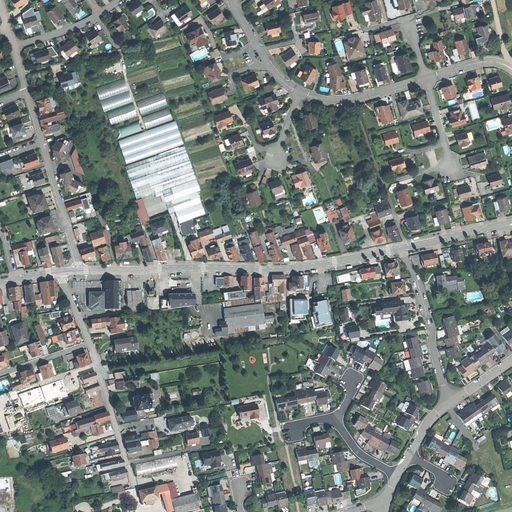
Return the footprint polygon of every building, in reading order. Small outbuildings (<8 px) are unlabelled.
[(61,0),(69,10),(72,8),(77,5),(73,0),(61,0)] [(375,18),(381,17),(376,0),(365,3),(366,6),(361,7),(363,14),(368,13),(370,19),(370,20),(375,18)] [(397,0),(400,9),(404,7),(409,6),(407,0),(397,0)] [(470,0),(461,0),(463,7),(462,7),(462,8),(460,9),(460,8),(453,10),(454,16),(456,23),(461,21),(460,18),(465,17),(465,19),(466,19),(465,18),(467,18),(467,19),(474,17),(474,16),(476,15),(477,15),(475,10),(473,11),(471,4),(472,4),(470,0)] [(128,8),(133,15),(143,8),(138,1),(133,4),(128,8)] [(341,17),(341,19),(346,17),(345,16),(345,14),(348,13),(348,14),(352,13),(349,2),(342,4),(333,7),(334,11),(332,12),(334,19),(336,19),(341,17)] [(259,14),(265,10),(264,8),(261,4),(255,8),(259,14)] [(472,5),(472,4),(471,4),(473,11),(475,10),(477,15),(476,15),(477,16),(484,14),(482,8),(480,9),(479,4),(472,5)] [(175,13),(181,22),(182,22),(192,14),(186,6),(182,8),(183,9),(180,11),(179,10),(177,12),(175,13)] [(47,12),(54,23),(58,20),(63,17),(55,7),(47,12)] [(207,15),(213,24),(214,23),(222,17),(220,13),(217,9),(207,15)] [(23,19),(26,28),(32,26),(32,28),(36,27),(39,26),(37,22),(36,17),(37,17),(36,15),(40,14),(39,11),(34,12),(35,15),(23,19)] [(318,12),(303,16),(305,23),(309,22),(312,21),(313,23),(315,22),(315,21),(320,20),(318,12)] [(183,23),(182,22),(181,22),(175,13),(172,16),(179,25),(183,23)] [(117,20),(113,22),(114,23),(119,30),(120,31),(128,26),(121,16),(117,20)] [(154,26),(149,29),(155,37),(160,33),(162,35),(167,32),(164,27),(164,25),(161,21),(158,22),(156,23),(157,24),(154,26)] [(269,34),(280,31),(278,21),(267,24),(268,30),(269,34)] [(482,26),(477,27),(478,33),(476,33),(477,37),(478,38),(480,37),(481,40),(485,39),(486,40),(487,40),(490,38),(492,38),(489,31),(488,32),(487,30),(489,29),(489,28),(488,25),(482,27),(482,26)] [(186,35),(191,46),(196,43),(197,46),(203,42),(202,40),(206,38),(202,31),(200,28),(198,29),(193,31),(186,35)] [(382,40),(383,43),(389,41),(396,39),(394,34),(393,29),(379,33),(382,40)] [(90,34),(86,37),(92,45),(96,42),(98,44),(102,40),(95,30),(90,34)] [(233,30),(224,32),(227,46),(236,44),(234,37),(233,30)] [(488,43),(487,40),(486,40),(482,41),(481,40),(480,37),(478,38),(477,37),(475,38),(478,47),(483,46),(487,45),(486,43),(488,43)] [(350,51),(352,56),(353,56),(364,53),(360,38),(358,39),(354,40),(354,38),(349,39),(349,42),(345,43),(347,52),(350,51)] [(455,41),(459,54),(464,52),(468,51),(465,39),(455,41)] [(63,50),(68,56),(69,55),(77,49),(78,49),(72,40),(66,44),(62,47),(63,50)] [(433,42),(435,50),(442,49),(443,48),(441,40),(433,42)] [(309,53),(319,53),(320,42),(309,42),(309,47),(309,53)] [(34,53),(37,63),(50,59),(50,58),(58,55),(52,47),(47,48),(47,49),(40,51),(34,53)] [(79,52),(77,49),(69,55),(70,58),(79,52)] [(284,61),(287,66),(299,58),(292,49),(284,55),(284,54),(280,56),(284,61)] [(434,58),(435,61),(440,60),(445,58),(442,49),(435,50),(432,51),(434,58)] [(407,53),(397,56),(397,59),(399,64),(401,71),(406,69),(411,68),(407,53)] [(216,63),(206,67),(209,76),(208,76),(210,82),(221,78),(218,70),(216,63)] [(333,64),(328,66),(331,76),(339,76),(339,72),(340,72),(337,63),(333,64)] [(307,80),(311,82),(315,75),(317,70),(308,66),(304,73),(302,78),(301,79),(304,80),(306,81),(307,80)] [(374,69),(378,80),(382,79),(388,77),(384,66),(375,69),(374,69)] [(365,69),(355,72),(357,78),(358,83),(368,80),(365,69)] [(71,73),(59,76),(61,82),(62,87),(74,83),(71,73)] [(242,80),(245,89),(254,86),(253,84),(258,82),(257,79),(255,74),(242,80)] [(339,76),(331,76),(330,78),(330,83),(330,88),(336,88),(341,89),(341,88),(341,82),(341,76),(339,76)] [(494,77),(489,79),(492,89),(502,86),(499,76),(494,77)] [(0,79),(0,92),(11,87),(9,82),(6,77),(0,79)] [(468,81),(467,81),(469,88),(470,88),(471,89),(480,87),(478,77),(472,78),(468,79),(468,81)] [(97,87),(105,111),(134,101),(126,78),(97,87)] [(75,83),(74,83),(62,87),(64,91),(77,87),(75,83)] [(262,90),(264,94),(273,90),(271,86),(270,87),(269,84),(263,87),(264,89),(262,90)] [(442,88),(446,98),(455,95),(452,85),(447,87),(442,88)] [(224,88),(208,93),(212,104),(214,103),(223,100),(228,98),(225,92),(224,88)] [(39,94),(41,100),(49,97),(51,97),(49,91),(39,94)] [(141,114),(168,105),(163,93),(137,102),(141,114)] [(275,94),(260,100),(265,113),(278,108),(276,104),(278,103),(277,99),(275,94)] [(508,94),(491,99),(494,109),(501,106),(502,109),(507,108),(506,105),(511,104),(510,99),(508,94)] [(41,113),(53,110),(52,107),(51,105),(54,104),(53,101),(50,102),(49,97),(41,100),(38,101),(39,107),(41,113)] [(407,100),(398,103),(403,119),(423,113),(419,101),(412,103),(408,104),(407,100)] [(112,124),(139,115),(135,103),(108,112),(112,124)] [(4,111),(8,120),(20,114),(18,109),(17,105),(4,111)] [(380,106),(376,107),(377,114),(379,113),(380,117),(382,124),(388,122),(386,115),(390,114),(388,105),(383,106),(383,105),(380,106)] [(169,108),(142,117),(146,129),(173,120),(169,108)] [(451,120),(452,126),(465,122),(463,115),(462,114),(460,109),(454,111),(451,112),(452,117),(453,120),(451,120)] [(214,117),(218,127),(224,125),(224,124),(226,123),(232,121),(229,112),(214,117)] [(307,114),(303,116),(307,128),(317,124),(316,121),(314,117),(312,112),(307,114)] [(511,117),(509,118),(502,120),(507,134),(511,132),(511,117)] [(43,129),(45,134),(51,132),(52,131),(53,131),(55,131),(54,125),(53,121),(42,124),(43,129)] [(127,163),(184,144),(176,121),(119,141),(127,163)] [(140,121),(119,127),(122,136),(143,130),(140,121)] [(272,121),(261,125),(264,134),(269,132),(269,134),(275,132),(274,130),(275,130),(272,121)] [(427,121),(412,125),(415,134),(421,133),(424,132),(425,134),(430,132),(427,121)] [(22,134),(26,133),(24,129),(23,124),(11,127),(14,137),(17,136),(22,134)] [(383,135),(385,144),(390,143),(391,144),(393,143),(398,142),(395,131),(383,135)] [(470,131),(459,135),(459,136),(456,137),(457,140),(458,144),(461,144),(461,145),(468,143),(467,142),(473,140),(470,131)] [(229,138),(232,148),(243,144),(242,140),(240,134),(229,138)] [(68,159),(65,150),(70,142),(62,138),(58,139),(55,145),(52,146),(54,152),(53,152),(54,154),(55,157),(53,158),(55,159),(56,163),(68,159)] [(323,143),(311,147),(314,154),(316,161),(317,161),(327,157),(328,157),(323,143)] [(184,145),(126,166),(138,199),(156,193),(157,196),(160,195),(164,194),(163,190),(167,188),(172,187),(193,179),(196,178),(184,145)] [(80,160),(76,148),(72,156),(75,157),(73,160),(76,162),(80,160)] [(26,168),(39,164),(38,159),(36,153),(22,158),(24,162),(25,167),(26,168)] [(484,153),(468,157),(470,162),(471,167),(478,165),(484,163),(487,163),(484,153)] [(402,157),(391,161),(394,170),(395,170),(395,171),(402,169),(401,168),(405,166),(404,162),(402,157)] [(235,163),(239,174),(241,173),(251,169),(252,169),(251,164),(249,159),(235,163)] [(0,163),(0,164),(1,168),(13,164),(11,160),(0,163)] [(85,175),(80,160),(76,162),(77,164),(75,167),(78,168),(77,171),(85,175)] [(402,171),(402,169),(395,171),(395,170),(394,170),(391,161),(387,162),(391,175),(402,171)] [(79,191),(83,184),(74,179),(72,170),(60,174),(61,178),(60,179),(62,180),(63,182),(63,184),(64,184),(66,190),(69,190),(75,193),(79,191)] [(299,174),(296,174),(297,176),(293,178),(296,187),(301,185),(301,187),(306,185),(306,184),(310,182),(306,171),(299,174)] [(44,177),(42,172),(32,176),(33,180),(31,181),(32,185),(34,184),(35,186),(46,182),(44,177)] [(499,174),(488,177),(489,181),(491,186),(501,183),(499,174)] [(273,179),(268,181),(273,192),(274,192),(274,194),(279,192),(278,191),(283,189),(279,177),(273,179)] [(196,189),(193,179),(172,187),(175,196),(179,195),(180,195),(187,192),(188,192),(196,189)] [(435,179),(422,183),(426,194),(435,192),(434,189),(436,189),(437,191),(439,191),(438,185),(437,182),(436,183),(435,179)] [(462,187),(457,188),(459,195),(460,199),(471,196),(468,185),(462,187)] [(175,196),(172,187),(167,188),(171,200),(172,199),(180,222),(179,225),(185,223),(184,220),(175,196)] [(171,200),(167,188),(163,190),(164,194),(167,201),(171,200)] [(407,188),(397,192),(399,199),(401,205),(406,203),(411,201),(407,188)] [(205,213),(196,189),(188,192),(197,216),(205,213)] [(247,194),(252,206),(261,202),(257,190),(252,192),(247,194)] [(80,195),(81,199),(83,205),(85,207),(94,204),(90,192),(80,195)] [(196,216),(187,192),(180,195),(189,219),(192,217),(196,216)] [(197,216),(188,192),(187,192),(196,216),(197,216)] [(43,210),(48,208),(46,201),(44,195),(39,196),(38,194),(28,197),(31,206),(33,212),(42,209),(43,210)] [(188,219),(179,195),(175,196),(184,220),(188,219)] [(189,219),(180,195),(179,195),(188,219),(189,219)] [(499,208),(500,211),(505,209),(509,208),(506,196),(497,199),(497,201),(499,208)] [(373,203),(376,212),(389,207),(388,202),(387,202),(386,199),(373,203)] [(67,208),(68,210),(81,206),(79,200),(66,204),(67,208)] [(340,208),(345,221),(348,220),(350,220),(345,206),(340,208)] [(463,210),(466,220),(471,219),(475,218),(474,215),(481,213),(478,206),(472,207),(472,206),(467,207),(467,208),(463,210)] [(378,217),(391,213),(389,207),(376,212),(378,217)] [(439,224),(439,225),(445,223),(450,221),(446,209),(444,209),(440,210),(436,212),(437,217),(439,224)] [(330,223),(335,221),(334,219),(332,214),(336,212),(337,212),(336,210),(327,214),(330,223)] [(417,216),(408,218),(411,228),(420,226),(417,216)] [(53,223),(51,217),(41,220),(42,222),(37,224),(40,234),(49,231),(49,232),(55,230),(53,223)] [(151,224),(154,234),(163,231),(169,229),(166,219),(151,224)] [(197,232),(193,220),(185,223),(179,225),(181,226),(180,227),(184,228),(184,230),(182,233),(183,235),(186,236),(186,234),(189,235),(190,233),(191,234),(197,232)] [(390,237),(391,241),(396,239),(400,238),(396,225),(387,228),(389,234),(390,237)] [(342,229),(339,230),(344,243),(348,241),(351,240),(355,239),(350,226),(348,227),(342,229)] [(200,241),(215,236),(212,228),(198,233),(199,238),(200,241)] [(145,237),(146,237),(143,229),(130,234),(132,240),(133,241),(137,240),(141,239),(145,237)] [(380,242),(385,240),(381,229),(370,233),(374,244),(380,242)] [(90,234),(93,245),(106,241),(104,236),(102,230),(90,234)] [(217,242),(229,238),(232,237),(230,231),(215,236),(217,242)] [(254,245),(254,248),(261,245),(262,245),(256,231),(250,233),(254,245)] [(269,240),(270,244),(272,249),(278,246),(276,239),(274,235),(273,231),(266,234),(268,240),(269,240)] [(325,249),(330,248),(326,238),(328,237),(326,231),(320,234),(321,237),(320,237),(316,239),(320,251),(325,249)] [(78,242),(90,239),(88,232),(76,236),(78,242)] [(309,244),(316,242),(313,233),(306,235),(307,237),(309,243),(309,244)] [(287,243),(290,242),(297,240),(296,238),(295,235),(285,238),(287,243)] [(235,245),(239,244),(247,241),(246,236),(233,241),(235,245)] [(299,246),(302,245),(309,243),(307,237),(297,240),(298,243),(299,246)] [(205,253),(200,241),(199,238),(190,241),(192,245),(189,246),(193,257),(198,255),(205,253)] [(499,243),(502,257),(511,254),(511,243),(506,244),(506,241),(499,243)] [(166,259),(161,242),(153,244),(159,260),(166,259)] [(20,252),(25,250),(24,243),(12,246),(14,253),(20,252)] [(120,245),(115,245),(117,258),(124,257),(132,256),(130,243),(126,244),(120,245)] [(303,257),(299,246),(298,243),(291,246),(296,260),(299,258),(303,257)] [(314,256),(309,244),(309,243),(302,245),(307,259),(309,258),(314,256)] [(478,257),(487,256),(487,253),(491,253),(489,243),(482,244),(476,245),(477,250),(478,253),(478,257)] [(240,246),(245,260),(249,259),(253,258),(248,244),(240,246)] [(99,247),(103,260),(107,258),(111,257),(106,245),(99,247)] [(263,259),(266,258),(261,245),(254,248),(259,260),(263,259)] [(51,248),(56,266),(60,265),(65,265),(59,246),(51,248)] [(89,256),(95,254),(93,246),(91,247),(80,250),(83,258),(89,256)] [(153,261),(148,246),(143,247),(142,248),(146,261),(150,261),(153,261)] [(208,250),(211,259),(216,257),(222,255),(218,246),(208,250)] [(239,259),(234,246),(229,248),(226,248),(231,261),(235,260),(239,259)] [(272,249),(269,250),(273,261),(278,259),(282,257),(278,246),(272,249)] [(40,255),(48,253),(46,247),(38,249),(40,255)] [(28,263),(25,250),(20,252),(22,264),(25,264),(28,263)] [(457,252),(452,253),(454,263),(459,262),(462,262),(463,262),(461,251),(457,252)] [(52,267),(48,253),(40,255),(43,268),(47,267),(52,267)] [(427,255),(421,256),(422,261),(421,261),(422,266),(436,263),(435,255),(434,253),(427,255)] [(420,263),(418,254),(409,256),(413,265),(420,263)] [(488,262),(487,256),(478,257),(469,259),(470,265),(488,262)] [(389,264),(384,265),(386,277),(398,274),(396,263),(389,264)] [(437,283),(438,291),(445,290),(445,286),(456,284),(457,286),(462,286),(463,286),(462,278),(456,279),(456,277),(444,278),(444,275),(436,276),(437,283)] [(272,284),(280,284),(280,276),(272,276),(272,284)] [(245,277),(241,277),(241,286),(243,286),(243,291),(250,291),(250,277),(245,277)] [(297,277),(292,277),(292,283),(288,283),(288,291),(293,290),(293,289),(303,289),(302,277),(297,277)] [(228,288),(228,286),(224,286),(224,278),(217,278),(217,286),(221,286),(221,288),(228,288)] [(254,292),(263,292),(263,287),(263,283),(263,279),(259,279),(254,279),(254,292)] [(103,293),(89,293),(89,300),(89,306),(88,306),(88,308),(91,308),(91,311),(103,311),(103,308),(106,308),(106,310),(117,309),(117,281),(122,281),(101,281),(101,282),(105,282),(105,283),(104,283),(104,288),(105,288),(106,299),(103,299),(103,293)] [(389,295),(404,294),(404,288),(403,282),(391,284),(391,289),(389,289),(389,295)] [(26,301),(31,300),(33,300),(31,285),(27,285),(24,286),(26,301)] [(13,288),(8,289),(10,302),(19,300),(18,287),(13,288)] [(342,290),(343,301),(352,300),(351,289),(342,290)] [(127,306),(141,305),(140,292),(135,292),(133,292),(131,292),(131,293),(127,293),(127,306)] [(228,300),(244,298),(244,294),(239,294),(239,292),(227,293),(228,300)] [(161,310),(194,306),(193,294),(179,295),(168,295),(169,299),(161,299),(161,310)] [(35,304),(43,304),(43,299),(41,299),(37,299),(37,295),(34,296),(35,300),(35,304)] [(263,317),(261,297),(254,298),(223,302),(226,322),(227,329),(233,328),(251,325),(251,324),(264,323),(273,321),(272,316),(270,316),(267,316),(263,317)] [(307,299),(289,300),(290,319),(295,318),(295,315),(304,315),(306,315),(306,310),(308,310),(307,299)] [(325,300),(315,303),(316,306),(313,307),(314,312),(315,314),(314,315),(317,328),(331,324),(325,300)] [(382,314),(394,313),(398,313),(398,311),(403,310),(402,305),(402,302),(381,304),(381,308),(382,314)] [(406,305),(402,305),(403,310),(398,311),(398,313),(394,313),(395,322),(407,320),(406,312),(406,310),(407,310),(406,305)] [(347,308),(340,309),(342,321),(349,320),(347,308)] [(62,331),(73,328),(72,325),(72,322),(72,321),(72,319),(71,318),(70,318),(70,317),(66,318),(65,318),(62,319),(63,319),(59,321),(59,322),(60,325),(62,331)] [(444,330),(455,326),(453,317),(442,319),(443,323),(444,324),(443,325),(444,330)] [(118,318),(109,319),(109,324),(110,333),(119,332),(119,330),(118,321),(118,318)] [(92,329),(105,327),(105,325),(104,319),(91,321),(91,325),(92,329)] [(126,320),(118,321),(119,330),(127,329),(126,320)] [(15,339),(17,344),(28,341),(22,323),(18,324),(19,326),(16,327),(12,328),(16,338),(15,339)] [(40,341),(44,340),(44,339),(39,324),(34,326),(40,341)] [(350,326),(351,342),(361,341),(360,326),(350,326)] [(458,336),(455,326),(444,330),(445,332),(445,334),(446,334),(448,339),(455,337),(458,336)] [(68,343),(68,344),(74,342),(79,340),(78,340),(77,336),(75,329),(74,330),(71,331),(65,333),(68,343)] [(502,336),(508,345),(511,342),(511,333),(510,331),(502,336)] [(404,334),(406,340),(416,337),(418,337),(416,332),(404,334)] [(58,342),(64,340),(62,334),(56,336),(58,342)] [(486,341),(488,343),(489,345),(497,339),(494,335),(486,341)] [(406,340),(408,350),(420,347),(418,342),(417,342),(417,340),(416,337),(406,340)] [(458,346),(455,337),(448,339),(444,340),(445,345),(446,345),(447,347),(448,349),(458,346)] [(115,348),(116,354),(129,352),(129,350),(137,349),(135,338),(114,341),(115,348)] [(505,349),(497,339),(489,345),(494,352),(495,354),(500,351),(500,352),(502,351),(505,349)] [(38,342),(28,345),(30,353),(32,358),(37,356),(40,355),(42,354),(40,350),(39,346),(38,342)] [(480,349),(482,352),(487,359),(491,356),(490,355),(491,354),(494,352),(489,345),(488,343),(480,349)] [(329,347),(324,356),(332,360),(335,362),(336,359),(337,357),(336,357),(339,352),(329,347)] [(408,350),(411,359),(418,357),(421,357),(420,352),(421,351),(421,349),(420,347),(408,350)] [(361,360),(365,353),(356,348),(351,358),(353,359),(355,360),(355,361),(359,363),(361,360)] [(366,350),(365,353),(361,360),(363,362),(365,363),(366,362),(370,364),(374,357),(375,355),(366,350)] [(482,352),(474,357),(480,366),(482,364),(484,363),(484,364),(488,361),(487,359),(482,352)] [(69,363),(71,370),(73,370),(81,367),(89,364),(85,354),(80,355),(75,357),(77,360),(69,363)] [(317,363),(320,365),(328,369),(329,366),(330,364),(329,364),(332,360),(324,356),(322,355),(317,363)] [(473,356),(468,359),(469,360),(475,369),(476,369),(480,366),(474,357),(473,356)] [(382,362),(374,357),(370,364),(368,368),(371,369),(372,370),(373,369),(377,371),(382,362)] [(408,360),(411,370),(422,367),(421,362),(420,362),(419,360),(418,357),(411,359),(408,360)] [(459,362),(462,366),(469,360),(468,359),(467,357),(459,362)] [(475,369),(469,360),(462,366),(461,366),(463,369),(459,371),(464,379),(468,376),(472,373),(471,372),(475,369)] [(41,376),(43,380),(50,378),(53,377),(49,364),(44,366),(39,367),(41,376)] [(315,374),(325,379),(326,376),(327,375),(328,375),(331,371),(328,369),(320,365),(315,374)] [(413,379),(424,377),(422,372),(424,372),(423,369),(422,367),(411,370),(413,379)] [(28,383),(34,380),(30,369),(27,371),(25,371),(23,371),(21,372),(20,373),(22,378),(19,379),(21,385),(24,384),(28,383)] [(94,372),(81,377),(82,380),(83,384),(96,379),(95,376),(94,372)] [(368,387),(371,389),(379,393),(384,384),(374,379),(372,383),(371,383),(370,385),(368,387)] [(69,399),(62,380),(19,395),(26,414),(69,399)] [(123,380),(115,382),(117,390),(125,388),(123,380)] [(503,396),(511,390),(504,380),(500,383),(501,384),(500,385),(497,387),(503,396)] [(428,381),(417,383),(420,393),(423,392),(425,397),(433,395),(431,389),(430,385),(429,385),(428,381)] [(369,396),(367,398),(374,402),(377,403),(382,395),(379,393),(371,389),(369,393),(370,394),(369,396)] [(314,390),(304,392),(306,403),(309,403),(311,402),(311,401),(316,400),(315,395),(314,391),(314,390)] [(294,394),(295,397),(296,404),(301,403),(301,404),(303,404),(306,403),(304,392),(294,394)] [(325,393),(315,395),(316,400),(317,406),(322,405),(322,404),(323,404),(327,403),(325,396),(325,393)] [(135,411),(143,410),(147,409),(151,408),(150,406),(148,395),(143,396),(143,394),(138,395),(138,396),(132,397),(134,405),(135,411)] [(487,397),(483,400),(490,409),(491,412),(499,407),(500,406),(492,395),(489,397),(487,398),(487,397)] [(295,397),(285,399),(287,411),(291,410),(292,410),(292,408),(297,407),(296,404),(295,397)] [(359,405),(369,410),(374,402),(367,398),(365,397),(362,401),(361,400),(360,402),(359,405)] [(285,399),(275,401),(277,412),(280,411),(282,411),(282,412),(287,411),(285,399)] [(481,415),(490,409),(483,400),(480,401),(479,403),(475,406),(481,415)] [(69,416),(80,412),(78,407),(76,401),(71,403),(71,401),(68,402),(69,404),(65,405),(66,407),(62,408),(63,410),(64,412),(66,417),(69,416)] [(402,411),(404,413),(405,413),(409,404),(406,402),(405,402),(405,403),(401,410),(401,411),(402,411)] [(405,419),(412,423),(415,418),(417,414),(416,414),(419,409),(409,404),(405,413),(407,414),(405,419)] [(482,416),(481,415),(475,406),(473,404),(471,405),(469,407),(469,406),(464,409),(471,418),(474,421),(482,416)] [(238,408),(240,418),(250,416),(250,419),(258,417),(257,415),(258,415),(257,411),(256,405),(238,408)] [(57,414),(54,406),(46,409),(49,417),(57,414)] [(457,415),(463,424),(471,418),(464,409),(460,412),(461,413),(460,414),(457,415)] [(143,412),(143,410),(135,411),(122,413),(124,421),(144,417),(143,412)] [(95,424),(109,419),(108,416),(107,412),(93,416),(94,419),(95,424)] [(359,416),(354,426),(356,427),(358,428),(357,429),(362,432),(365,426),(368,421),(359,416)] [(188,417),(183,418),(185,428),(186,428),(185,427),(190,426),(192,423),(191,419),(188,417)] [(411,426),(412,423),(405,419),(402,417),(397,426),(407,431),(409,427),(410,427),(411,426)] [(169,425),(170,431),(185,428),(183,418),(168,420),(169,425)] [(465,427),(474,421),(471,418),(463,424),(465,427)] [(83,428),(95,424),(94,419),(82,422),(83,428)] [(92,433),(93,436),(102,433),(101,429),(99,423),(90,426),(91,431),(92,433)] [(374,430),(365,426),(362,432),(360,435),(363,436),(365,437),(364,439),(368,441),(372,433),(374,430)] [(78,434),(84,432),(83,428),(72,432),(73,437),(78,435),(78,434)] [(202,430),(203,437),(210,436),(209,428),(202,430)] [(148,436),(149,440),(153,439),(157,438),(156,431),(148,433),(148,436)] [(185,435),(187,445),(193,444),(198,443),(196,433),(185,435)] [(381,438),(372,433),(368,441),(367,444),(369,445),(371,446),(372,445),(376,447),(381,438)] [(384,433),(383,435),(381,438),(390,443),(391,441),(392,440),(388,438),(389,436),(384,433)] [(313,438),(316,448),(325,446),(325,443),(329,442),(328,434),(322,435),(318,436),(318,437),(313,438)] [(126,444),(139,442),(139,438),(138,435),(124,438),(125,441),(126,444)] [(424,448),(426,449),(427,448),(432,438),(430,437),(424,448)] [(5,441),(7,447),(16,444),(15,438),(5,441)] [(49,443),(52,453),(67,448),(66,443),(64,438),(49,443)] [(390,443),(381,438),(376,447),(379,449),(380,450),(380,451),(384,453),(385,451),(390,443)] [(441,443),(432,438),(427,448),(432,450),(431,451),(435,454),(436,452),(441,443)] [(155,448),(153,439),(149,440),(139,442),(140,446),(146,445),(146,444),(147,443),(148,449),(155,448)] [(400,446),(391,441),(390,443),(385,451),(390,454),(390,453),(391,453),(395,455),(400,446)] [(106,444),(102,445),(103,452),(106,451),(113,450),(118,449),(117,445),(116,442),(110,443),(106,444)] [(139,442),(126,445),(127,449),(128,453),(140,450),(139,442)] [(450,448),(441,443),(436,452),(439,454),(440,455),(440,456),(444,458),(448,451),(450,448)] [(93,454),(100,453),(98,446),(92,448),(92,451),(93,454)] [(450,447),(450,448),(448,451),(457,456),(459,452),(450,447)] [(298,461),(308,459),(306,451),(305,448),(300,449),(300,450),(299,450),(296,451),(298,461)] [(311,450),(306,451),(308,459),(308,462),(318,460),(316,450),(313,451),(311,451),(311,450)] [(202,454),(204,465),(211,464),(219,462),(220,462),(218,451),(202,454)] [(457,456),(448,451),(444,458),(443,461),(445,462),(447,464),(448,463),(452,465),(457,456)] [(333,464),(336,463),(345,462),(344,457),(343,457),(342,455),(342,452),(331,454),(333,464)] [(83,454),(72,456),(73,462),(71,462),(72,466),(74,465),(74,467),(85,464),(85,462),(84,461),(84,459),(83,454)] [(262,455),(251,457),(252,461),(251,462),(252,464),(252,467),(256,466),(264,464),(262,455)] [(138,475),(179,466),(177,456),(136,465),(138,475)] [(466,460),(457,456),(452,465),(456,467),(456,468),(458,469),(460,471),(466,460)] [(110,468),(124,465),(123,462),(122,459),(109,462),(110,468)] [(338,473),(349,471),(348,467),(349,466),(349,464),(348,461),(345,462),(336,463),(338,473)] [(102,470),(110,468),(109,462),(100,464),(102,470)] [(267,464),(264,464),(256,466),(257,471),(256,471),(257,473),(257,476),(269,474),(267,464)] [(113,472),(115,479),(127,476),(126,473),(125,469),(113,472)] [(352,481),(357,480),(364,478),(363,473),(362,474),(361,472),(361,469),(350,471),(352,481)] [(271,483),(269,474),(257,476),(258,481),(259,481),(260,482),(260,486),(271,483)] [(465,486),(472,490),(474,486),(477,487),(479,484),(482,479),(473,474),(470,478),(469,477),(467,482),(465,486)] [(408,485),(417,490),(418,488),(423,479),(418,477),(418,478),(416,477),(413,475),(408,485)] [(364,488),(369,487),(368,482),(370,482),(369,480),(369,477),(364,478),(357,480),(359,489),(364,488)] [(483,477),(482,479),(479,484),(484,486),(485,487),(489,479),(486,477),(486,478),(484,478),(484,477),(483,477)] [(166,484),(155,487),(156,494),(161,492),(163,492),(168,490),(166,484)] [(484,486),(479,484),(477,487),(474,486),(472,490),(479,494),(484,486)] [(210,487),(212,497),(223,494),(222,489),(221,489),(221,488),(220,485),(210,487)] [(470,494),(472,490),(465,486),(462,491),(460,494),(461,495),(458,500),(468,505),(472,496),(470,494)] [(365,493),(364,488),(359,489),(355,490),(356,496),(365,493)] [(412,498),(421,503),(425,496),(426,494),(422,491),(422,490),(420,489),(418,488),(417,490),(412,498)] [(175,489),(168,490),(171,500),(178,499),(175,489)] [(330,495),(325,496),(327,505),(334,504),(337,503),(336,502),(341,501),(341,500),(340,493),(339,490),(330,492),(330,495)] [(314,493),(305,495),(307,507),(310,506),(312,506),(312,505),(317,504),(315,495),(314,493)] [(325,493),(315,495),(317,504),(317,506),(322,505),(322,506),(324,505),(327,505),(325,496),(325,493)] [(188,511),(199,509),(195,494),(178,499),(171,500),(174,511),(188,511)] [(212,497),(214,507),(224,504),(223,500),(225,499),(224,497),(223,494),(212,497)] [(272,505),(277,504),(276,497),(275,494),(265,496),(266,499),(261,500),(263,509),(268,508),(273,507),(272,505)] [(286,495),(276,497),(277,504),(278,507),(283,506),(283,508),(285,507),(288,507),(286,495)] [(419,506),(428,510),(434,500),(429,498),(427,498),(425,496),(421,503),(419,506)] [(169,511),(174,511),(171,500),(166,501),(164,502),(166,511),(169,511)] [(428,510),(430,511),(438,511),(442,506),(440,504),(438,503),(438,502),(434,500),(428,510)]
